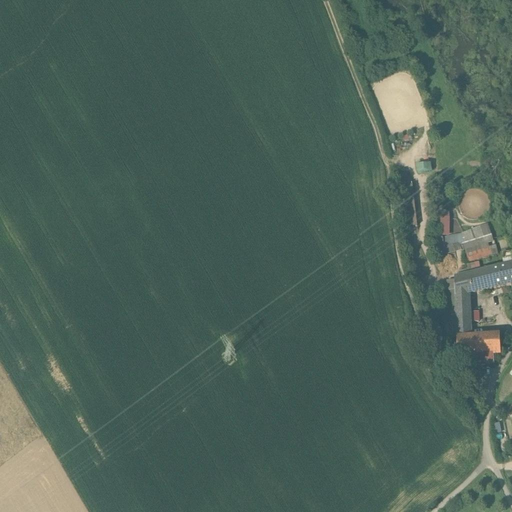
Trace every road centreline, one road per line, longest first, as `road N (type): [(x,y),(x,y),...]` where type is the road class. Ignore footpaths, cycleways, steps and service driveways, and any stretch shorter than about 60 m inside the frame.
road 1 (unknown): [(326,0),(386,169),(396,259),(415,316),(484,436)]
road 2 (unclassified): [(511,501),(484,436),(492,383),(511,341)]
